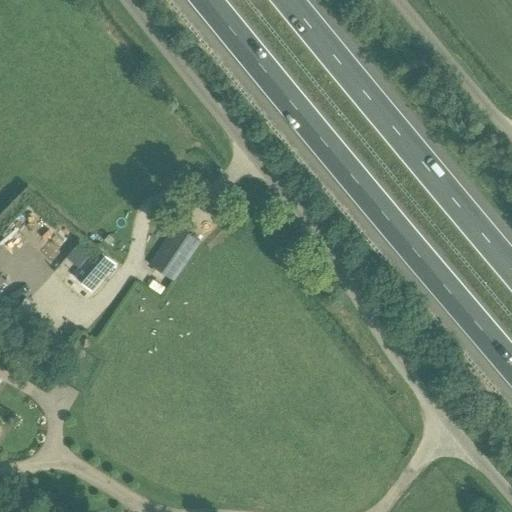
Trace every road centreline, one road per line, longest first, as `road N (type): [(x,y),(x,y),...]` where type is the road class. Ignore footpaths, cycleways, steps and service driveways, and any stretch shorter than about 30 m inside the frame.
road 1 (unclassified): [(127,0),(306,218),(444,421),(511,495)]
road 2 (motorway): [(208,0),(511,364)]
road 3 (motorway): [(511,268),(287,0)]
road 4 (unclassified): [(511,131),(403,0)]
